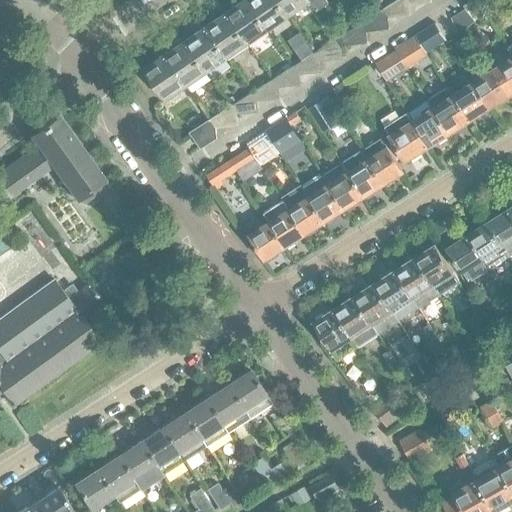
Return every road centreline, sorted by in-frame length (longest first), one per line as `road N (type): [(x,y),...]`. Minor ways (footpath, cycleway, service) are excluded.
road 1 (residential): [(260,305),(79,44)]
road 2 (residential): [(0,468),(260,305)]
road 3 (residential): [(260,305),(511,146)]
road 4 (residential): [(402,511),(260,305)]
road 5 (residential): [(79,44),(61,91),(0,140)]
